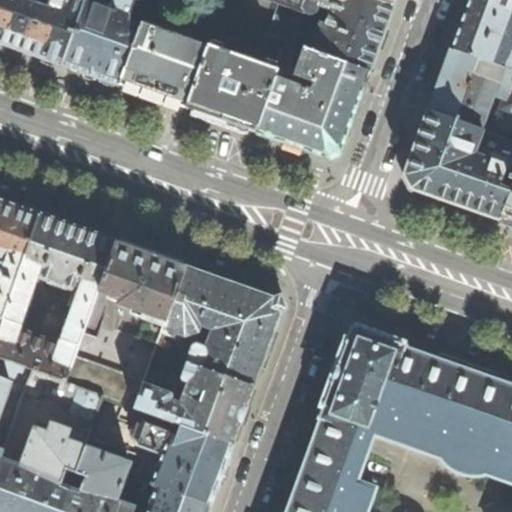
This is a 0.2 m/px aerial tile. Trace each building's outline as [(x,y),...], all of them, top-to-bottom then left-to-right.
[(0,0),(0,42),(15,47),(61,64),(83,0),(0,0)] [(86,73),(118,84),(139,26),(126,23),(133,0),(137,0),(113,0),(111,7),(88,0),(83,0),(61,64),(86,73)] [(313,13),(315,12),(317,9),(318,6),(315,1),(325,4),(330,12),(316,51),(368,71),(381,36),(393,4),(380,0),(277,0),(279,1),(267,33),(293,43),(305,10),(307,13),(310,13),(313,13)] [(467,0),(462,16),(450,48),(511,69),(511,0),(506,0),(504,6),(498,4),(499,0),(467,0)] [(217,15),(208,39),(235,49),(243,25),(217,15)] [(150,95),(184,107),(206,47),(188,41),(190,35),(155,23),(153,29),(139,24),(139,26),(118,84),(150,95)] [(216,118),(255,131),(277,70),(206,45),(206,47),(184,107),(216,118)] [(284,72),(277,70),(255,131),(294,145),(324,156),(340,149),(368,71),(316,51),(304,47),(294,74),(314,80),(311,89),(282,79),(284,72)] [(439,77),(427,110),(481,129),(493,95),(502,98),(499,107),(511,111),(511,69),(450,48),(439,77)] [(511,178),(511,139),(481,129),(427,110),(416,142),(404,175),(410,187),(498,217),(511,178)] [(511,178),(498,217),(511,222),(511,178)] [(4,203),(0,201),(0,327),(39,215),(4,203)] [(65,383),(73,357),(97,290),(115,242),(79,229),(39,215),(0,327),(0,358),(21,367),(32,371),(65,383)] [(150,254),(115,242),(97,290),(116,297),(116,300),(120,302),(119,303),(141,311),(139,317),(163,326),(172,302),(175,294),(185,266),(150,254)] [(274,298),(185,266),(175,294),(184,298),(181,305),(172,302),(163,326),(163,328),(183,334),(196,331),(199,324),(214,329),(206,349),(196,346),(193,348),(187,363),(253,386),(268,345),(280,312),(274,298)] [(511,511),(511,383),(494,377),(425,353),(402,344),(402,343),(350,325),(316,420),(319,421),(286,511),(511,511)] [(143,382),(73,357),(65,383),(102,397),(134,408),(142,384),(143,382)] [(244,413),(253,386),(187,363),(182,377),(183,379),(188,381),(180,404),(169,400),(170,396),(169,394),(142,384),(134,408),(179,425),(232,444),(244,413)] [(32,371),(21,367),(18,378),(28,381),(32,371)] [(67,413),(93,423),(102,397),(65,383),(32,371),(28,381),(23,393),(39,399),(41,395),(70,406),(67,413)] [(0,457),(2,452),(0,451),(0,406),(9,381),(0,378),(0,457)] [(221,474),(232,444),(179,425),(176,436),(171,434),(170,432),(144,423),(142,426),(137,424),(133,426),(130,433),(132,438),(137,440),(136,443),(162,454),(157,468),(158,468),(151,486),(156,487),(209,507),(221,474)] [(0,511),(60,511),(69,487),(60,484),(66,470),(74,473),(84,446),(65,439),(68,430),(50,424),(47,433),(34,428),(20,466),(0,458),(0,511)] [(131,511),(133,508),(116,501),(129,463),(84,446),(74,473),(84,477),(79,491),(69,487),(60,511),(131,511)] [(207,511),(209,507),(156,487),(146,511),(207,511)]
